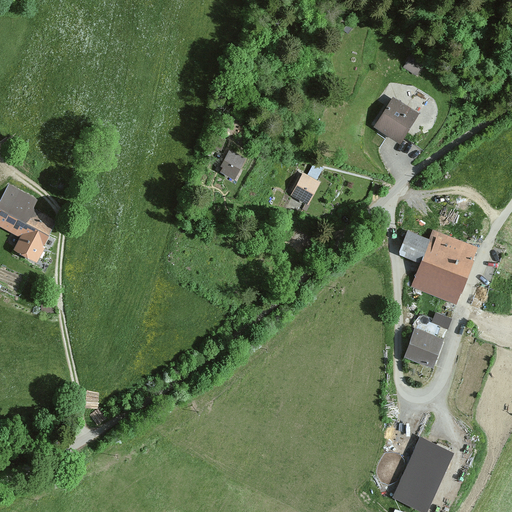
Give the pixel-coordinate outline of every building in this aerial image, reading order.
[(410,56),(404,67),(416,75),(423,64),(410,56)] [(418,115),(393,99),(375,126),(400,143),(418,115)] [(212,147),(221,150),(225,139),(216,136),(212,147)] [(245,159),(230,151),(222,166),(224,167),(221,172),(234,179),(245,159)] [(311,172),(320,176),(324,166),(315,162),(311,172)] [(319,181),(302,173),(292,194),(307,201),(319,181)] [(8,186),(0,202),(0,222),(21,233),(13,249),(35,260),(56,218),(33,206),(36,200),(8,186)] [(420,260),(411,288),(456,302),(475,244),(431,229),(429,236),(407,229),(399,253),(420,260)] [(438,308),(433,320),(450,326),(454,315),(438,308)] [(442,337),(416,327),(406,354),(432,364),(442,337)] [(451,455),(421,441),(395,496),(425,510),(451,455)]
